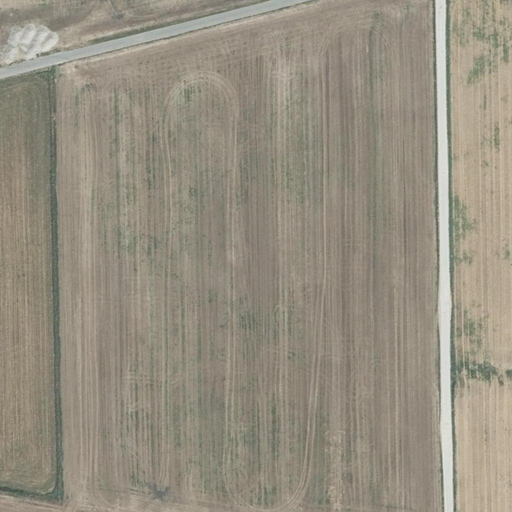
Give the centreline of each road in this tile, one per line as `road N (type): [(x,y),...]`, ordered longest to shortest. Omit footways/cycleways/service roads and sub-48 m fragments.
road 1 (track): [(438,0),(451,511)]
road 2 (track): [(0,75),(292,0)]
